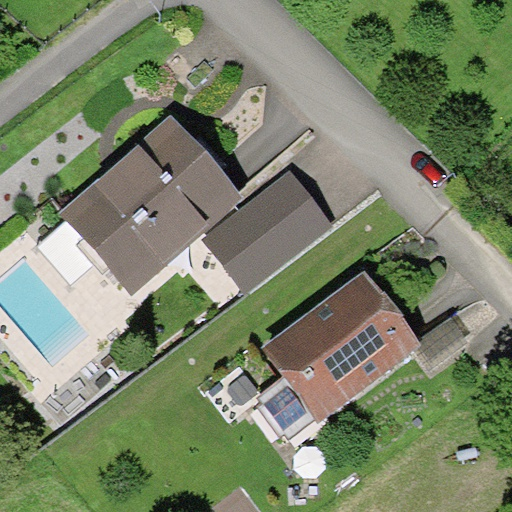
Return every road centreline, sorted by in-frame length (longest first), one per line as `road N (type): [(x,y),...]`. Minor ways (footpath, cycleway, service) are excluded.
road 1 (residential): [(228,0),(511,284)]
road 2 (residential): [(0,109),(140,0)]
